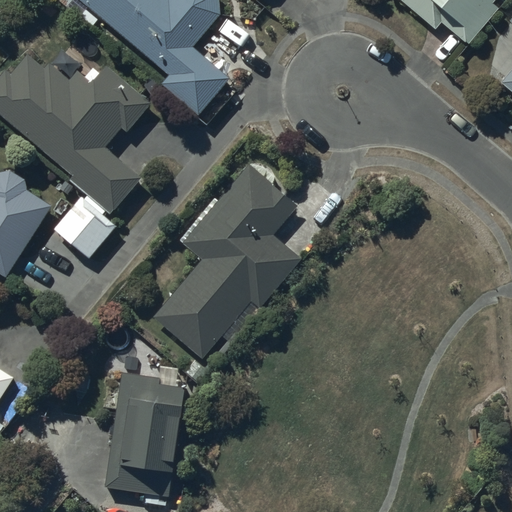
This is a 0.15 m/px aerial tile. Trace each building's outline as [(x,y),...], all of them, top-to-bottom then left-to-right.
[(72,0),(170,81),(162,90),(200,121),(231,84),(196,55),(233,10),(221,0),(72,0)] [(407,0),(437,25),(442,19),(469,41),(500,5),(494,0),(493,0),(407,0)] [(511,63),(500,77),(511,87),(511,14),(511,15),(511,16),(511,63)] [(7,67),(0,74),(0,108),(73,171),(69,175),(109,210),(141,173),(105,143),(123,122),(127,126),(150,99),(106,61),(92,78),(78,67),(70,76),(51,60),(46,66),(30,52),(12,72),(7,67)] [(204,255),(154,312),(203,355),(253,297),(261,303),(302,255),(274,231),(299,203),(252,161),(185,238),(204,255)] [(0,277),(8,283),(53,213),(28,197),(26,187),(12,179),(0,181),(0,277)] [(83,203),(56,234),(90,263),(117,232),(83,203)] [(0,407),(16,382),(0,371),(0,407)] [(189,383),(125,374),(109,488),(148,493),(147,505),(171,509),(189,383)]
